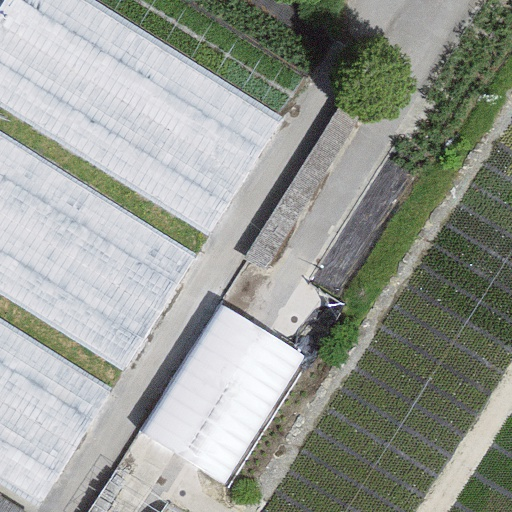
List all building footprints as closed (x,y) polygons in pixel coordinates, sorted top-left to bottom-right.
[(269,136),(39,0),(0,0),(0,1),(0,109),(211,234),(269,136)] [(321,228),(303,219),(349,129),(326,117),(254,257),(296,278),(321,228)] [(193,261),(0,144),(0,284),(131,363),(193,261)] [(239,479),(304,342),(215,299),(149,436),(239,479)] [(109,391),(0,324),(0,450),(53,483),(109,391)] [(0,511),(33,511),(36,509),(0,486),(0,511)] [(181,511),(164,501),(157,511),(181,511)]
